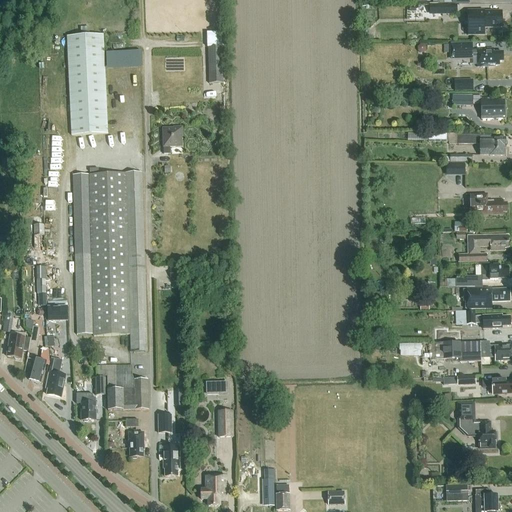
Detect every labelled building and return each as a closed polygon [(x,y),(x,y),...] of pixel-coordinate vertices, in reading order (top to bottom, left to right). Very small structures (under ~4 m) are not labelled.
[(457,6),(429,6),(430,14),(457,14),(457,6)] [(484,28),(502,28),(502,12),(484,12),(484,11),(468,11),(468,36),(484,36),(484,28)] [(71,136),(107,135),(103,35),(66,37),(71,136)] [(477,50),(477,52),(472,52),(472,44),(450,45),(450,60),(473,60),(473,58),(477,58),(477,68),(495,67),(495,66),(499,66),(499,63),(503,63),(503,53),(491,54),(491,49),(477,50)] [(209,84),(223,84),(222,47),(208,48),(209,84)] [(106,54),(107,68),(142,67),(141,53),(106,54)] [(473,80),(454,81),(455,92),(473,91),(473,80)] [(471,107),(472,96),(451,95),(451,106),(471,107)] [(502,117),(505,117),(504,101),(499,101),(499,99),(481,99),(482,120),(502,120),(502,117)] [(182,137),(183,137),(182,127),(174,128),(174,129),(163,129),(164,155),(170,154),(170,147),(182,147),(182,137)] [(472,134),(459,134),(457,134),(457,144),(481,144),(481,156),(490,156),(504,156),(504,147),(505,147),(505,139),(490,139),(490,134),(472,134)] [(465,177),(465,164),(446,164),(446,177),(465,177)] [(77,336),(93,335),(93,337),(130,336),(131,353),(147,353),(142,174),(72,176),(77,336)] [(503,213),(507,213),(506,203),(503,204),(503,200),(487,201),(487,195),(470,195),(470,212),(483,212),(483,216),(503,215),(503,213)] [(0,237),(0,247),(12,247),(11,236),(0,237)] [(481,248),(491,248),(491,253),(505,252),(505,249),(509,249),(509,236),(468,237),(468,249),(481,248)] [(482,281),(483,281),(498,281),(498,278),(509,278),(509,269),(500,269),(500,265),(490,265),(490,272),(481,272),(481,277),(480,277),(479,277),(472,277),(466,277),(466,280),(455,280),(455,288),(482,288),(482,281)] [(467,290),(468,290),(463,290),(463,303),(468,303),(468,310),(484,309),(484,310),(492,309),(492,302),(510,302),(510,289),(492,290),(492,289),(491,289),(467,290)] [(384,311),(384,295),(370,295),(371,311),(384,311)] [(68,322),(68,307),(48,307),(48,322),(68,322)] [(466,326),(466,313),(455,313),(456,326),(466,326)] [(500,327),(510,327),(510,318),(502,318),(502,316),(475,317),(475,313),(466,314),(467,326),(475,326),(475,324),(483,324),(483,329),(500,329),(500,327)] [(2,333),(10,334),(13,316),(6,315),(2,333)] [(31,339),(29,351),(29,354),(36,355),(40,328),(33,327),(31,339)] [(461,341),(461,331),(449,331),(449,328),(436,329),(437,341),(461,341)] [(23,350),(29,351),(31,339),(25,338),(25,337),(11,335),(7,356),(15,357),(16,358),(19,359),(20,358),(22,358),(23,350)] [(511,361),(511,359),(511,358),(511,355),(511,354),(511,348),(503,348),(503,347),(495,347),(495,348),(490,348),(490,343),(432,345),(433,361),(460,360),(460,364),(481,363),(481,358),(495,358),(495,362),(511,361)] [(41,383),(47,362),(35,359),(29,380),(41,383)] [(62,361),(51,359),(51,360),(48,372),(49,372),(45,389),(48,390),(46,395),(61,398),(65,376),(57,374),(58,370),(60,369),(62,361)] [(148,379),(134,380),(132,376),(131,366),(96,366),(96,377),(108,377),(108,411),(149,410),(148,379)] [(476,385),(475,377),(457,378),(457,386),(476,385)] [(95,396),(106,396),(105,378),(95,379),(95,396)] [(505,381),(489,382),(482,382),(483,389),(492,388),(493,396),(511,394),(511,386),(511,383),(505,383),(505,381)] [(171,404),(185,404),(185,386),(170,387),(171,404)] [(88,422),(89,421),(96,421),(96,399),(82,399),(82,421),(84,421),(85,422),(88,422)] [(449,417),(454,412),(446,404),(441,409),(449,417)] [(496,444),(495,432),(490,432),(490,423),(475,424),(474,405),(458,405),(459,429),(467,437),(479,437),(480,450),(495,449),(495,444),(496,444)] [(217,412),(218,438),(233,438),(232,412),(217,412)] [(168,415),(158,416),(158,434),(168,433),(168,415)] [(138,428),(138,420),(126,420),(126,428),(138,428)] [(143,450),(144,450),(144,433),(129,434),(129,443),(130,443),(131,458),(139,458),(139,457),(140,456),(140,457),(143,457),(143,450)] [(163,464),(163,469),(164,470),(165,478),(178,477),(177,469),(179,469),(179,448),(163,448),(163,449),(166,448),(166,455),(163,455),(163,464)] [(207,500),(208,507),(220,507),(220,502),(226,502),(225,477),(205,477),(205,490),(200,490),(200,500),(207,500)] [(246,479),(246,494),(257,494),(257,478),(246,479)] [(276,511),(290,511),(289,486),(276,486),(276,495),(275,495),(276,511)] [(446,503),(468,502),(467,486),(445,487),(446,503)] [(479,506),(476,506),(475,511),(497,511),(498,511),(499,511),(499,504),(497,504),(497,496),(488,496),(488,490),(476,491),(476,497),(479,497),(479,506)] [(344,506),(344,493),(328,493),(328,506),(344,506)] [(274,506),(274,497),(268,497),(268,500),(264,501),(264,507),(274,506)]
